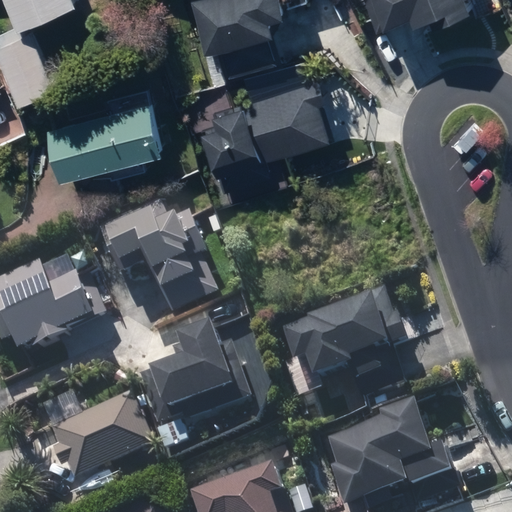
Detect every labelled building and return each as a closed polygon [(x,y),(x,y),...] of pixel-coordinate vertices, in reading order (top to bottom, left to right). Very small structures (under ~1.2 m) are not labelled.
[(16,0),(26,22),(74,0),(16,0)] [(298,0),(191,0),(209,56),(231,49),(239,75),(289,60),(279,29),(291,25),(287,10),(300,6),(298,0)] [(444,23),(482,6),(478,0),(367,0),(382,31),(419,14),(423,22),(439,14),(444,23)] [(38,27),(2,43),(27,97),(62,81),(38,27)] [(329,100),(337,98),(330,75),(316,79),(317,82),(217,113),(220,124),(205,128),(226,192),(277,176),(272,160),(341,138),(329,100)] [(55,125),(68,173),(170,146),(157,97),(55,125)] [(123,274),(156,260),(179,313),(229,292),(212,254),(195,215),(175,223),(166,203),(104,229),(123,274)] [(20,340),(26,353),(111,316),(91,269),(55,284),(45,262),(0,281),(0,325),(8,345),(20,340)] [(354,369),(359,381),(393,369),(386,350),(409,342),(405,330),(392,295),(390,290),(320,315),(321,319),(291,329),(304,365),(314,361),(321,381),(354,369)] [(175,341),(182,362),(145,376),(165,431),(258,398),(238,343),(229,346),(221,324),(175,341)] [(67,468),(74,465),(80,479),(161,445),(149,415),(138,392),(57,426),(67,448),(59,451),(67,468)] [(434,434),(423,403),(331,434),(341,464),(334,467),(348,509),(425,483),(426,485),(460,473),(450,444),(440,447),(435,434),(434,434)] [(203,494),(209,511),(301,511),(285,465),(203,494)] [(171,511),(142,498),(135,511),(171,511)]
